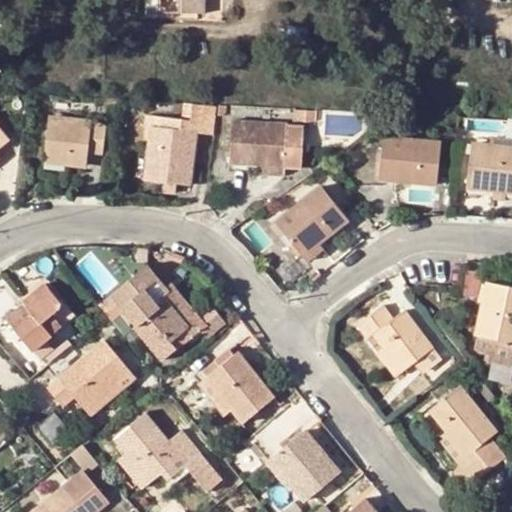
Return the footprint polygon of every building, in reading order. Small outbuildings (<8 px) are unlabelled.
[(174,18),(200,19),(200,0),(155,0),(156,4),(175,4),(174,18)] [(175,4),(156,4),(156,18),(174,18),(175,4)] [(191,108),(189,122),(151,117),(144,181),(162,183),(174,184),(189,186),(195,137),(211,139),(214,110),(191,108)] [(101,155),(104,124),(48,119),(43,163),(85,167),(86,155),(101,155)] [(285,126),(284,124),(231,121),(228,165),(258,167),(282,168),(283,161),(300,162),(303,127),(285,126)] [(0,147),(9,140),(0,129),(0,147)] [(436,185),(440,143),(383,137),(378,180),(436,185)] [(490,145),(511,147),(511,139),(491,138),(490,145)] [(466,188),(492,191),(504,193),(511,193),(511,147),(490,145),(472,144),(466,188)] [(282,176),(282,168),(258,167),(258,174),(282,176)] [(174,194),(174,184),(162,183),(161,193),(174,194)] [(347,219),(320,186),(274,223),(302,256),(317,244),(347,219)] [(503,201),(504,193),(492,191),(491,200),(503,201)] [(322,251),(317,244),(302,256),(308,262),(322,251)] [(134,329),(161,360),(175,349),(169,341),(187,326),(163,296),(168,291),(146,266),(98,306),(106,316),(113,324),(125,314),(136,327),(134,329)] [(511,288),(487,283),(473,349),(481,358),(511,363),(511,288)] [(22,302),(25,307),(33,316),(14,330),(32,351),(57,332),(46,318),(61,306),(45,284),(22,302)] [(187,326),(169,341),(175,349),(204,325),(173,287),(168,291),(163,296),(187,326)] [(7,321),(14,330),(33,316),(25,307),(7,321)] [(372,335),(382,348),(401,373),(413,363),(431,349),(403,312),(393,319),(384,307),(356,328),(366,340),(372,335)] [(103,341),(57,377),(71,394),(85,411),(130,373),(103,341)] [(395,377),(401,373),(382,348),(376,353),(395,377)] [(213,362),(218,367),(233,355),(229,349),(213,362)] [(440,359),(431,349),(413,363),(421,374),(440,359)] [(237,352),(233,355),(218,367),(204,379),(230,411),(241,423),(273,397),(237,352)] [(134,379),(130,373),(85,411),(89,416),(134,379)] [(59,404),(71,394),(57,377),(44,387),(59,404)] [(222,417),(230,411),(204,379),(196,385),(222,417)] [(427,413),(444,433),(464,457),(490,437),(497,432),(461,386),(427,413)] [(113,441),(124,454),(147,482),(159,473),(175,491),(194,476),(207,492),(221,480),(181,431),(168,442),(163,436),(146,415),(113,441)] [(163,436),(168,442),(181,431),(176,426),(163,436)] [(338,472),(303,431),(268,460),(303,501),(338,472)] [(505,456),(490,437),(464,457),(444,433),(436,439),(461,470),(486,450),(497,462),(505,456)] [(497,462),(486,450),(461,470),(456,475),(466,487),(497,462)] [(140,489),(147,482),(124,454),(117,461),(140,489)] [(97,511),(107,504),(82,472),(31,511),(97,511)] [(374,511),(363,499),(348,511),(374,511)] [(297,511),(300,510),(292,501),(279,511),(297,511)]
